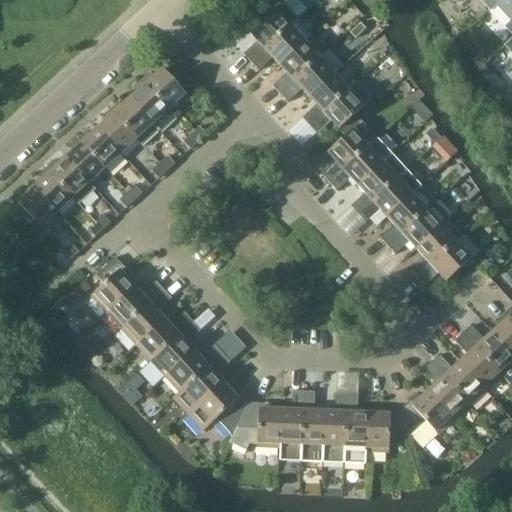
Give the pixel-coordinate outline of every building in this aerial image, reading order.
[(479,0),(490,11),(497,5),(496,4),(500,0),(479,0)] [(511,0),(500,0),(496,4),(497,5),(511,21),(505,28),(511,35),(511,0)] [(256,42),(242,55),(250,63),(290,27),(297,20),(282,4),(249,34),(256,42)] [(360,22),(349,32),(353,36),(364,27),(360,22)] [(290,27),(250,63),(258,72),(272,59),(279,66),(304,43),(290,27)] [(286,74),(272,87),(279,95),(319,59),(304,43),(279,66),(286,74)] [(319,59),(279,95),(287,104),(301,91),(308,98),(334,75),(319,59)] [(484,66),(478,72),(498,102),(508,93),(484,66)] [(149,74),(141,81),(168,111),(184,96),(161,70),(153,77),(149,74)] [(315,106),(301,119),(308,127),(348,91),(334,75),(308,98),(315,106)] [(168,111),(141,81),(133,89),(136,93),(128,100),(158,132),(166,125),(168,127),(176,120),(168,111)] [(348,91),(308,127),(316,135),(330,122),(338,131),(372,99),(357,82),(348,91)] [(158,132),(128,100),(121,107),(117,103),(109,111),(136,140),(142,147),(158,132)] [(136,140),(109,111),(101,118),(104,122),(97,129),(120,155),(136,140)] [(328,184),(377,139),(361,123),(327,154),(334,163),(320,176),(328,184)] [(197,143),(205,136),(198,128),(190,135),(197,143)] [(120,155),(97,129),(89,137),(85,133),(77,140),(104,169),(120,155)] [(431,130),(425,136),(433,145),(440,139),(431,130)] [(189,151),(197,143),(190,135),(182,143),(189,151)] [(443,138),(431,149),(446,164),(457,153),(443,138)] [(357,187),(391,155),(377,139),(328,184),(336,192),(350,179),(357,187)] [(104,169),(77,140),(69,148),(72,152),(65,159),(88,184),(89,184),(104,169)] [(357,216),(406,171),(391,155),(357,187),(364,194),(350,207),(357,216)] [(166,172),(174,165),(166,157),(159,165),(166,172)] [(88,184),(65,159),(57,166),(53,162),(45,169),(73,199),(72,199),(78,206),(95,190),(89,184),(88,184)] [(158,180),(166,172),(159,165),(151,172),(158,180)] [(73,199),(45,169),(37,177),(41,181),(33,188),(57,213),(72,199),(73,199)] [(386,219),(421,187),(406,171),(357,216),(365,224),(379,211),(386,219)] [(135,187),(127,194),(134,202),(142,195),(135,187)] [(387,247),(435,203),(421,187),(386,219),(393,226),(379,239),(387,247)] [(57,213),(33,188),(25,195),(22,191),(13,199),(40,229),(57,213)] [(126,209),(134,202),(127,194),(119,201),(126,209)] [(415,250),(447,221),(450,219),(435,203),(387,247),(394,256),(408,243),(415,250)] [(103,216),(95,223),(102,231),(110,224),(103,216)] [(416,279),(455,243),(461,237),(447,221),(415,250),(422,258),(408,271),(416,279)] [(94,238),(102,231),(95,223),(87,230),(94,238)] [(471,259),(455,243),(416,279),(423,288),(437,275),(445,283),(471,259)] [(70,260),(79,253),(71,245),(63,252),(70,260)] [(91,298),(106,315),(134,289),(127,281),(131,277),(114,258),(95,276),(104,286),(91,298)] [(511,271),(503,277),(511,290),(511,271)] [(83,282),(74,290),(80,296),(88,288),(83,282)] [(121,331),(163,292),(155,283),(141,296),(134,289),(106,315),(121,331)] [(170,300),(163,292),(121,331),(135,346),(164,320),(156,313),(170,300)] [(511,306),(495,323),(498,327),(491,334),(511,357),(511,306)] [(150,362),(192,323),(184,315),(170,328),(164,320),(135,346),(150,362)] [(200,331),(192,323),(150,362),(165,378),(193,352),(186,344),(200,331)] [(470,327),(462,335),(501,377),(509,386),(511,382),(511,357),(491,334),(483,341),(470,327)] [(229,361),(247,345),(232,328),(213,344),(229,361)] [(501,377),(462,335),(454,342),(467,356),(459,363),(485,392),(501,377)] [(100,341),(87,353),(92,358),(104,346),(100,341)] [(179,394),(222,355),(214,347),(200,360),(193,352),(165,378),(179,394)] [(229,363),(222,355),(179,394),(173,400),(187,416),(222,384),(215,376),(229,363)] [(485,392),(459,363),(451,370),(438,356),(430,364),(469,406),(485,392)] [(469,406),(430,364),(422,371),(435,385),(427,392),(453,421),(469,406)] [(136,375),(117,393),(125,401),(144,383),(136,375)] [(229,391),(222,384),(187,416),(202,432),(216,420),(233,438),(248,404),(233,388),(229,391)] [(300,462),(303,393),(291,392),(291,411),(280,411),(279,449),(278,462),(300,462)] [(453,421),(427,392),(419,399),(416,395),(399,411),(409,437),(425,423),(437,436),(453,421)] [(321,463),(323,413),(313,412),(314,393),(303,393),(300,462),(321,463)] [(343,464),(346,395),(335,394),(334,413),(323,413),(321,463),(343,464)] [(365,465),(365,453),(367,415),(356,414),(357,395),(346,395),(343,464),(365,465)] [(279,449),(280,411),(270,410),(270,405),(248,404),(233,438),(229,445),(245,452),(248,446),(248,445),(256,446),(256,449),(279,449)] [(409,437),(399,411),(377,410),(377,415),(367,415),(365,453),(388,454),(388,436),(409,437)]
